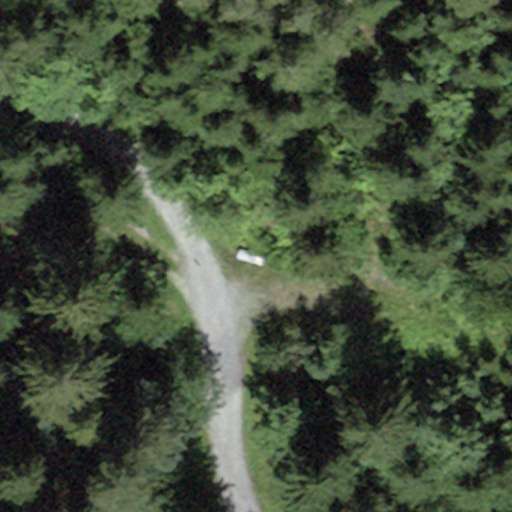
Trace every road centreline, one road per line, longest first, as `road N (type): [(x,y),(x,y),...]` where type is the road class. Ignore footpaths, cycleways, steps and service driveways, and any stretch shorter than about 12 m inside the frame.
road 1 (track): [(0,10),(47,79),(170,198),(193,246),(214,353),(215,422),(242,511)]
road 2 (track): [(0,224),(65,213),(112,218),(204,296)]
